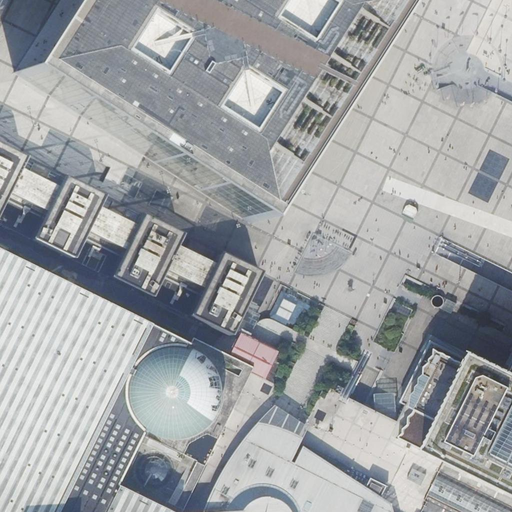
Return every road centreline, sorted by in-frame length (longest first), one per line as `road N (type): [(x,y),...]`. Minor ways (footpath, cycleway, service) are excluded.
road 1 (motorway): [(0,0),(282,185),(511,299)]
road 2 (motorway): [(511,102),(389,44),(267,0)]
